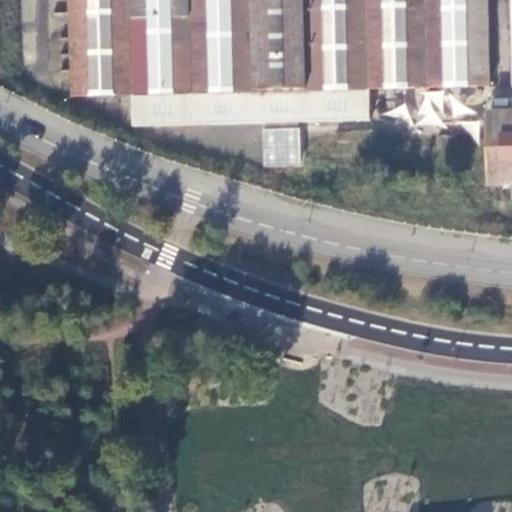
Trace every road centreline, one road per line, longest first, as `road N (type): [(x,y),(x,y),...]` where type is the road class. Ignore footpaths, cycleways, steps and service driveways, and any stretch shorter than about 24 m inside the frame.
road 1 (secondary): [(0,164),(235,284),(392,331),(511,347)]
road 2 (secondary): [(511,269),(339,245),(190,201),(0,115)]
road 3 (unknown): [(317,335),(264,486)]
